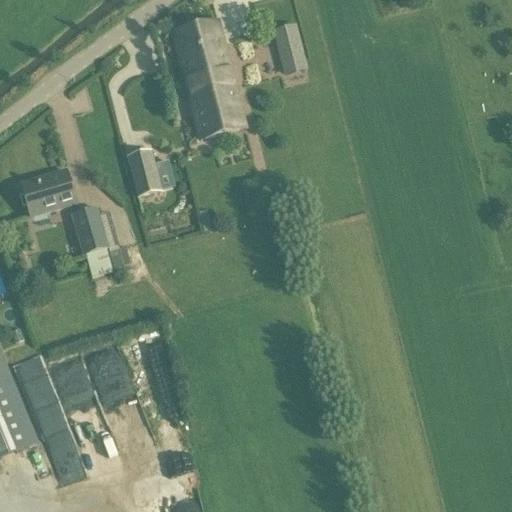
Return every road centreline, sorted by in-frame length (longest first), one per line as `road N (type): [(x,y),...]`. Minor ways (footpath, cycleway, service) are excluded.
road 1 (residential): [(167,0),(0,129)]
road 2 (track): [(129,511),(123,491),(15,511)]
